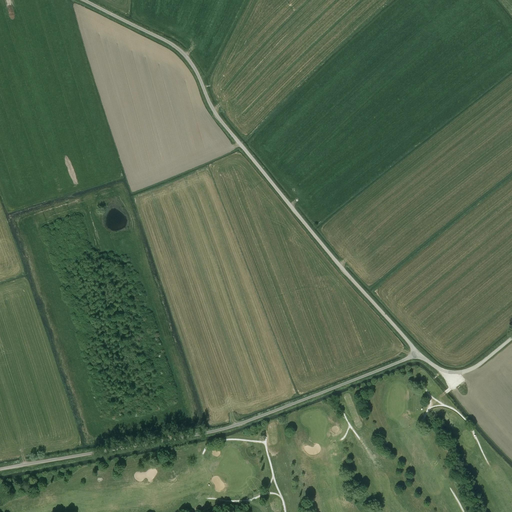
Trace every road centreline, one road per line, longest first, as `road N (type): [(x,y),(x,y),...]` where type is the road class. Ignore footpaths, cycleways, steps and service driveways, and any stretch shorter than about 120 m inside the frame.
road 1 (unclassified): [(75,0),(190,58),(228,126),(417,354)]
road 2 (unclassified): [(0,469),(211,432),(417,354)]
